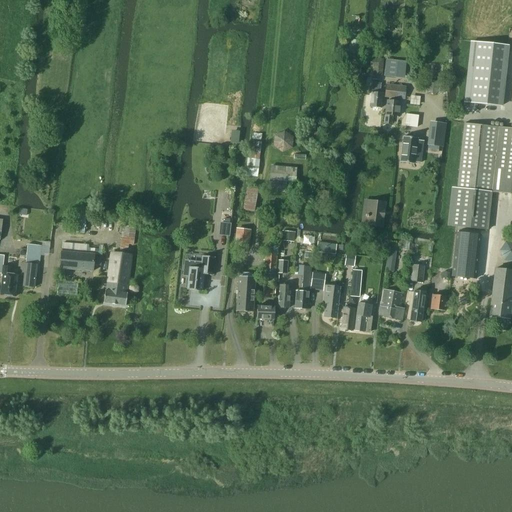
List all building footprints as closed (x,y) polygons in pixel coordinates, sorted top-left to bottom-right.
[(349,40),(347,55),(359,56),(361,42),(359,41),(350,40),(349,40)] [(380,76),(382,60),(370,59),(369,67),(373,67),(372,75),(380,76)] [(385,60),(383,77),(395,78),(397,61),(385,60)] [(427,81),(426,93),(438,95),(440,83),(427,81)] [(380,108),(381,94),(379,94),(380,84),(371,83),(369,107),(380,108)] [(385,115),(384,123),(391,124),(392,116),(397,117),(399,102),(398,102),(399,98),(403,99),(405,88),(386,86),(385,97),(393,97),(393,102),(386,101),(385,115)] [(416,128),(417,116),(406,114),(404,126),(416,128)] [(428,130),(426,146),(438,147),(441,123),(433,122),(432,130),(428,130)] [(451,188),(446,226),(486,230),(490,193),(498,127),(463,124),(456,188),(451,188)] [(511,128),(498,127),(490,193),(511,195),(511,128)] [(402,137),(399,162),(414,164),(414,163),(420,164),(423,142),(417,141),(417,139),(402,137)] [(247,159),(245,176),(257,177),(261,142),(252,141),(250,159),(247,159)] [(270,166),(268,191),(285,193),(289,193),(290,186),(294,186),(296,168),(270,166)] [(254,213),(257,190),(246,188),(242,211),(254,213)] [(328,199),(329,191),(316,190),(315,197),(328,199)] [(367,201),(364,226),(382,228),(385,203),(367,201)] [(70,232),(84,234),(86,216),(72,214),(70,232)] [(105,291),(103,303),(125,306),(127,293),(126,293),(131,256),(136,222),(123,221),(119,254),(111,253),(106,291),(105,291)] [(220,223),(218,235),(229,236),(230,224),(220,223)] [(241,229),(239,247),(248,249),(250,230),(241,229)] [(281,241),(294,242),(295,233),(282,231),(281,241)] [(455,233),(450,277),(475,279),(480,236),(455,233)] [(334,256),(336,245),(317,242),(315,256),(324,257),(324,254),(334,256)] [(26,255),(22,286),(34,288),(36,265),(39,265),(41,246),(27,245),(26,255)] [(274,278),(276,254),(276,246),(270,246),(270,254),(265,253),(263,277),(274,278)] [(389,251),(386,272),(393,273),(396,252),(389,251)] [(60,252),(59,269),(92,272),(93,265),(100,266),(101,256),(101,255),(60,252)] [(346,252),(345,261),(354,262),(355,255),(356,253),(349,253),(346,252)] [(185,262),(183,275),(188,276),(187,290),(202,292),(203,275),(212,276),(214,258),(202,256),(201,264),(185,262)] [(278,261),(277,274),(287,274),(288,261),(278,261)] [(16,278),(10,277),(11,267),(2,265),(1,275),(2,275),(2,276),(0,289),(0,295),(14,297),(16,278)] [(411,265),(409,281),(421,283),(423,267),(411,265)] [(303,266),(301,292),(295,292),(294,309),(307,310),(308,293),(310,293),(311,266),(303,266)] [(511,270),(495,268),(489,317),(509,320),(511,295),(511,270)] [(359,298),(361,272),(352,271),(350,297),(359,298)] [(238,278),(236,311),(252,312),(254,288),(254,279),(251,279),(251,274),(242,273),(241,278),(238,278)] [(310,289),(311,289),(321,291),(323,280),(323,277),(312,276),(310,289)] [(288,309),(289,292),(285,292),(285,288),(279,287),(277,308),(288,309)] [(324,317),(335,319),(339,288),(325,287),(323,299),(326,300),(324,317)] [(380,307),(378,315),(393,319),(401,321),(403,309),(399,308),(402,294),(383,290),(380,307)] [(413,291),(409,321),(420,323),(424,293),(413,291)] [(431,296),(430,310),(444,312),(445,297),(431,296)] [(369,318),(371,306),(358,304),(356,316),(354,331),(363,332),(369,333),(371,318),(369,318)] [(257,306),(256,319),(273,320),(274,307),(273,307),(257,306)] [(351,331),(354,310),(343,308),(341,330),(351,331)]
